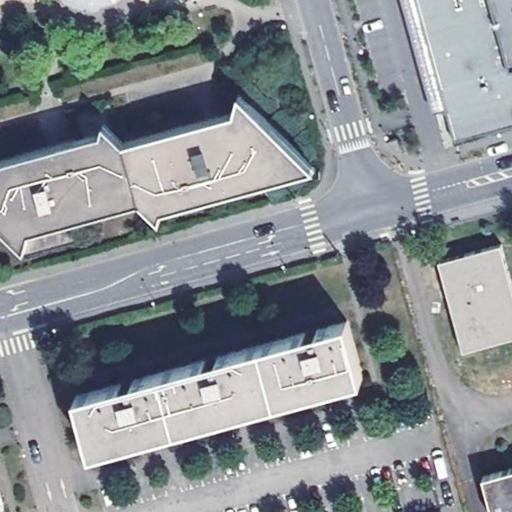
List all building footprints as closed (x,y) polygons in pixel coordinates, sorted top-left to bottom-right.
[(511,0),(414,0),(455,147),(463,145),(423,0),(511,0)] [(511,0),(423,0),(463,145),(511,131),(511,0)] [(247,113),(251,108),(240,98),(237,114),(247,113)] [(23,236),(30,234),(145,203),(159,200),(164,214),(168,213),(294,178),(305,162),(251,108),(247,113),(237,114),(127,144),(114,148),(109,133),(102,135),(0,162),(0,225),(17,242),(23,236)] [(107,122),(102,135),(109,133),(114,148),(127,144),(107,122)] [(305,162),(294,178),(315,172),(305,162)] [(159,200),(145,203),(164,226),(168,213),(164,214),(159,200)] [(23,236),(17,242),(25,250),(30,234),(23,236)] [(511,285),(502,250),(439,268),(463,356),(511,342),(511,285)] [(351,328),(82,403),(96,458),(159,441),(244,418),(343,390),(365,384),(351,328)] [(511,511),(511,477),(485,484),(492,511),(511,511)]
